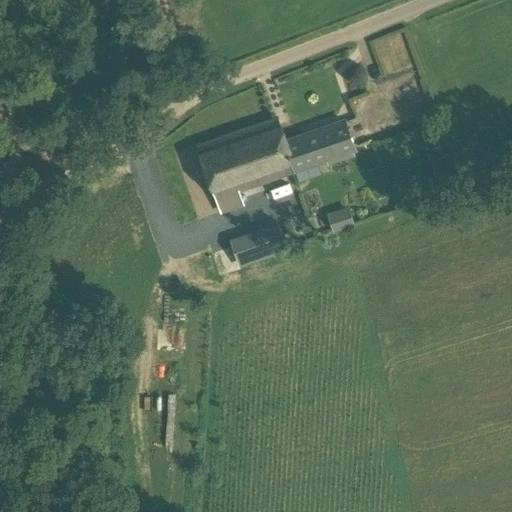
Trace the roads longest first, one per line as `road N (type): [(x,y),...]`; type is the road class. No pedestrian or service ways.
road 1 (residential): [(197,92),(435,0)]
road 2 (unknown): [(3,241),(36,181),(9,0)]
road 3 (track): [(12,218),(133,144),(197,92)]
road 4 (track): [(12,218),(14,155),(0,67)]
